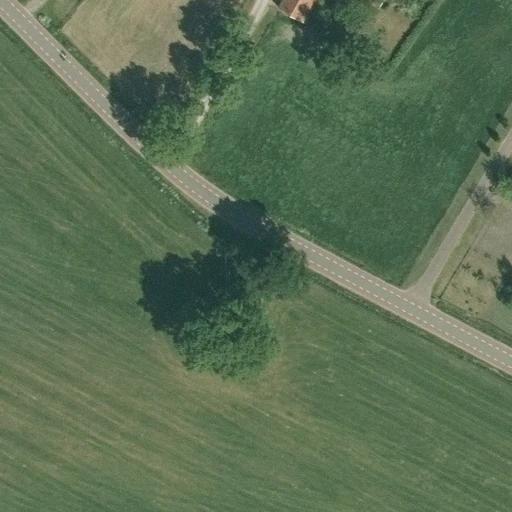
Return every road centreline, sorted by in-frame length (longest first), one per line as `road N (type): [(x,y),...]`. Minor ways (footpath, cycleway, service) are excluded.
road 1 (tertiary): [(511,363),(195,188),(0,0)]
road 2 (track): [(265,0),(165,161)]
